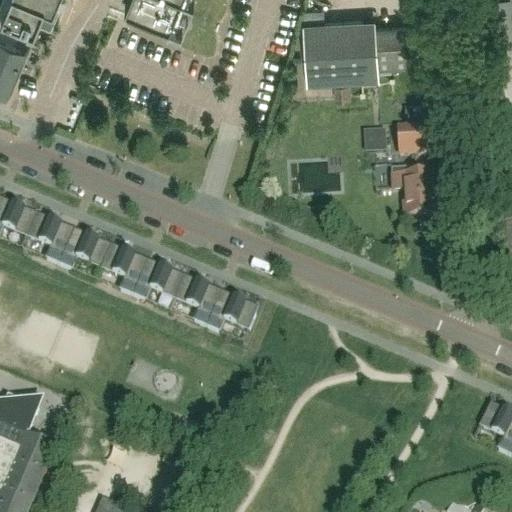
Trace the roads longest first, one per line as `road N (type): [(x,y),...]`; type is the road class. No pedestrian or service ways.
road 1 (tertiary): [(511,358),(21,151)]
road 2 (residential): [(21,151),(100,0)]
